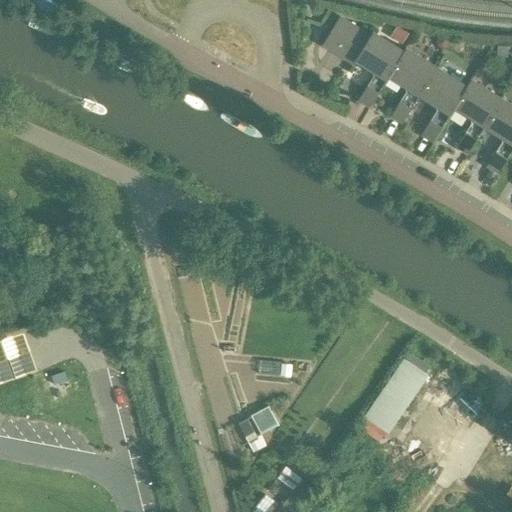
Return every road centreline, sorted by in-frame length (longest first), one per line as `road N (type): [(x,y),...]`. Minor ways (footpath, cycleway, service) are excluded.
road 1 (unclassified): [(511,385),(291,253),(137,180)]
road 2 (unclassified): [(223,511),(137,180)]
road 3 (residential): [(511,239),(269,98)]
road 4 (residential): [(177,47),(201,3),(268,25),(269,98)]
road 5 (unclassified): [(0,119),(137,180)]
